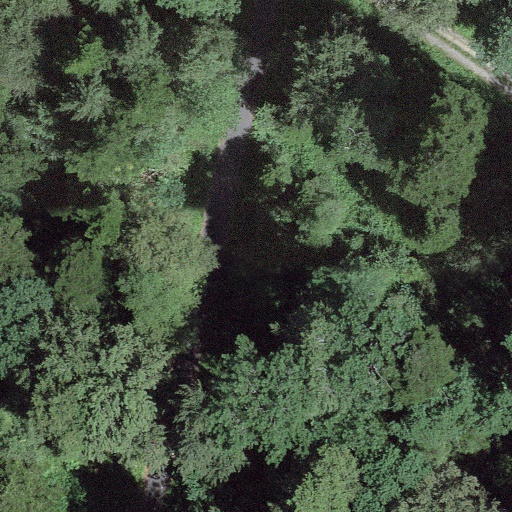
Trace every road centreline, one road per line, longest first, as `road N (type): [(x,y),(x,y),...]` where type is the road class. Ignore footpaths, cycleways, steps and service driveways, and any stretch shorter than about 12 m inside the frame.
road 1 (track): [(158,511),(271,0)]
road 2 (track): [(511,75),(404,0)]
